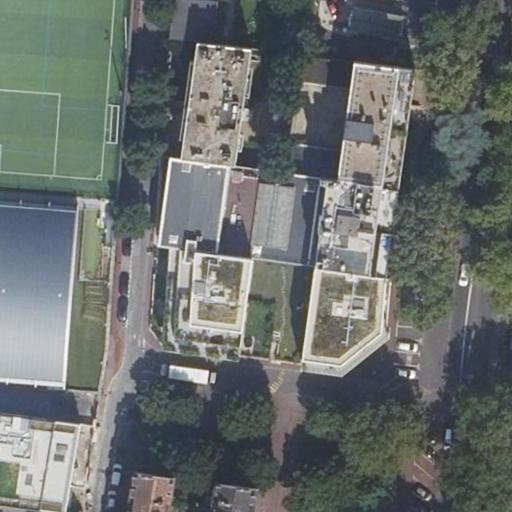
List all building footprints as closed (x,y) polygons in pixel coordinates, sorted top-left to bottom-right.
[(173,0),(170,39),(198,42),(210,43),(213,21),(220,22),(222,0),(173,0)] [(353,31),(400,40),(404,17),(357,8),(353,31)] [(165,108),(162,156),(236,166),(252,48),(210,43),(198,42),(187,110),(165,108)] [(286,42),(285,52),(300,54),(306,55),(307,44),(286,42)] [(288,145),(284,172),(324,177),(399,187),(416,68),(306,55),(300,54),(296,83),(350,90),(341,152),(288,145)] [(162,156),(155,245),(231,255),(317,266),(322,229),(319,229),(320,215),(324,216),(328,185),(323,184),(324,177),(284,172),(236,166),(162,156)] [(322,229),(317,266),(387,276),(399,187),(324,177),(323,184),(328,185),(324,216),(320,215),(319,229),(322,229)] [(0,378),(62,381),(71,200),(0,196),(0,378)] [(231,255),(155,245),(153,268),(228,278),(231,255)] [(389,276),(387,276),(317,266),(231,255),(228,278),(217,353),(345,369),(363,353),(383,356),(384,337),(387,314),(390,276),(389,276)] [(387,314),(384,337),(392,338),(394,315),(387,314)] [(48,420),(0,413),(0,502),(54,510),(68,428),(47,424),(48,420)] [(249,511),(254,485),(218,480),(212,511),(167,511),(173,475),(136,470),(129,511),(249,511)]
